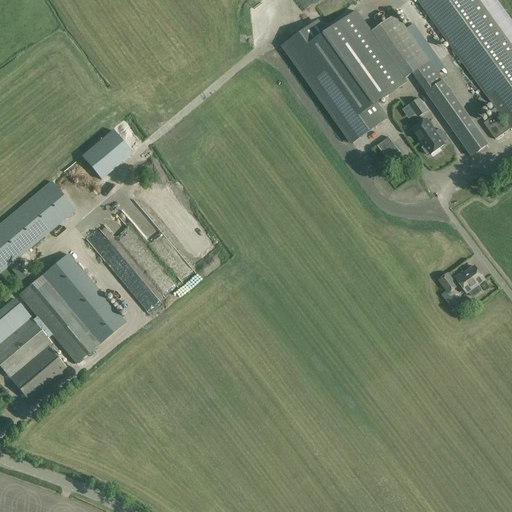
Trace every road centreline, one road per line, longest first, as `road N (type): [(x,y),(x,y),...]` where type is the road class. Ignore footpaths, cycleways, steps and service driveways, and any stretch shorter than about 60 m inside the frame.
road 1 (track): [(0,303),(51,259),(59,231),(142,147),(258,50),(287,19),(292,0)]
road 2 (unclassified): [(126,511),(0,458)]
